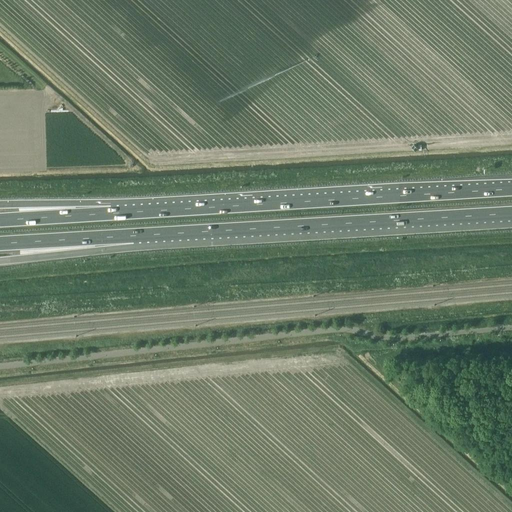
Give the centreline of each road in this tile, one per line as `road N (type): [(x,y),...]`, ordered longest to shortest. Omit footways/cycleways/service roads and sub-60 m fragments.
road 1 (track): [(511,273),(0,301)]
road 2 (motorway): [(511,189),(110,213)]
road 3 (motorway): [(132,236),(511,213)]
road 4 (motorway): [(0,260),(89,252),(132,236)]
road 5 (motorway): [(0,243),(132,236)]
